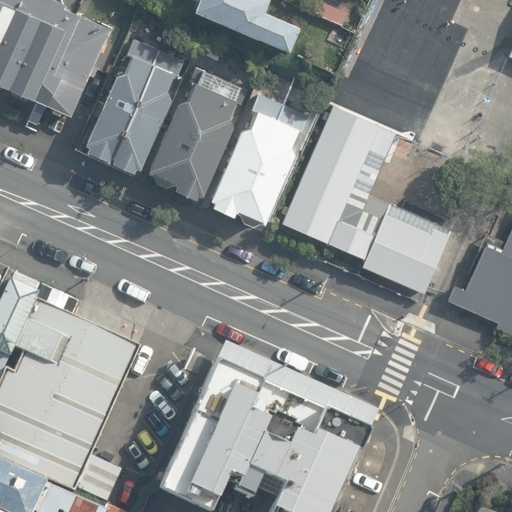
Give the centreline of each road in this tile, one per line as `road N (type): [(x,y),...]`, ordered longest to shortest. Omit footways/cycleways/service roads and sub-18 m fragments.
road 1 (tertiary): [(0,191),(467,394)]
road 2 (residential): [(467,394),(414,511)]
